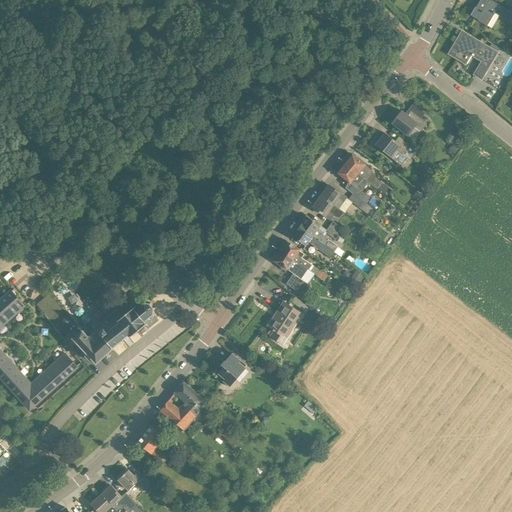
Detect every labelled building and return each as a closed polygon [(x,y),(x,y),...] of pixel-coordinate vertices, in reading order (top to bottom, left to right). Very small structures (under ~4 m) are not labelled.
[(470,16),(474,18),(478,21),(478,22),(487,27),(495,14),(509,22),(511,16),(511,13),(490,0),(489,0),(484,0),(484,1),(482,0),(480,0),(475,8),(470,16)] [(467,36),(459,48),(455,45),(449,55),(466,67),(472,57),(482,64),(474,77),(482,82),(498,55),(467,36)] [(414,127),(420,132),(427,124),(411,111),(409,113),(409,114),(407,116),(402,112),(392,124),(407,136),(414,127)] [(406,151),(410,146),(399,137),(395,142),(385,133),(375,146),(390,158),(396,150),(403,155),(406,151)] [(459,147),(454,143),(449,150),(454,153),(459,147)] [(353,156),(354,156),(352,154),(351,155),(350,154),(348,157),(349,158),(344,164),(362,179),(369,170),(353,156)] [(428,161),(424,165),(431,171),(435,166),(428,161)] [(338,175),(354,188),(356,189),(352,195),(362,203),(364,204),(369,199),(360,192),(367,183),(362,179),(344,164),(339,170),(338,170),(336,172),(337,173),(336,174),(338,175)] [(391,191),(381,183),(377,188),(386,196),(391,191)] [(343,204),(347,199),(329,186),(325,191),(324,191),(321,195),(321,196),(320,197),(332,206),(337,199),(343,204)] [(362,203),(352,195),(348,199),(358,207),(362,203)] [(331,221),(334,217),(339,218),(342,214),(332,206),(320,197),(320,198),(319,198),(316,202),(317,203),(313,208),(331,221)] [(331,251),(332,251),(334,247),(327,243),(329,240),(317,231),(320,227),(306,217),(305,218),(302,222),(299,228),(331,251)] [(339,235),(343,230),(333,223),(329,228),(339,235)] [(292,237),(305,247),(308,243),(331,259),(335,254),(331,251),(299,228),(296,232),(295,231),(292,235),(293,236),(292,237)] [(336,240),(339,235),(329,228),(325,233),(336,240)] [(307,270),(308,270),(312,265),(301,258),(303,254),(300,251),(300,250),(287,242),(281,252),(293,260),(307,270)] [(281,252),(274,262),(281,266),(279,268),(285,272),(287,270),(293,274),(286,284),(296,291),(303,281),(300,280),(307,270),(293,260),(281,252)] [(319,270),(315,275),(323,281),(327,276),(319,270)] [(359,283),(363,276),(356,272),(352,279),(359,283)] [(12,291),(0,301),(0,318),(5,324),(25,306),(12,292),(12,291)] [(75,320),(69,312),(68,313),(68,312),(51,291),(36,305),(65,342),(71,337),(73,339),(83,331),(75,320)] [(131,336),(145,325),(147,326),(149,329),(159,321),(154,315),(153,314),(154,310),(155,309),(155,308),(153,308),(150,305),(151,304),(150,303),(149,304),(144,304),(144,302),(139,297),(89,338),(83,331),(73,339),(84,351),(87,354),(85,356),(89,360),(91,358),(96,364),(112,350),(113,350),(113,348),(121,342),(122,343),(123,343),(122,341),(126,338),(130,335),(130,336),(130,338),(131,338),(131,336)] [(311,308),(315,302),(310,298),(306,304),(311,308)] [(275,318),(274,317),(267,327),(274,332),(270,337),(282,345),(302,314),(292,308),(284,303),(284,302),(283,303),(285,304),(275,318)] [(3,353),(0,355),(0,376),(4,381),(18,369),(3,353)] [(230,388),(246,369),(239,363),(241,361),(232,353),(225,362),(225,361),(220,367),(222,369),(218,374),(224,380),(223,382),(230,388)] [(65,354),(48,369),(60,383),(77,367),(77,366),(65,354)] [(263,368),(259,366),(255,369),(255,373),(260,375),(264,373),(263,368)] [(18,369),(4,381),(13,391),(22,401),(30,393),(27,389),(24,387),(29,382),(18,369)] [(48,369),(32,384),(44,397),(60,383),(48,369)] [(30,393),(22,401),(31,411),(31,410),(30,409),(40,400),(44,397),(32,384),(31,384),(29,382),(24,387),(27,389),(30,393)] [(196,417),(209,403),(183,383),(177,390),(178,390),(176,392),(175,392),(174,394),(184,403),(179,409),(169,400),(160,411),(168,416),(174,421),(185,429),(196,417)] [(312,414),(316,410),(308,403),(305,408),(312,414)] [(156,450),(165,438),(164,436),(150,426),(137,443),(159,460),(163,455),(156,450)] [(224,428),(218,434),(229,444),(235,439),(224,428)] [(0,461),(9,453),(5,449),(0,443),(0,461)] [(134,477),(126,469),(116,478),(129,492),(138,483),(145,490),(152,484),(144,476),(143,477),(139,480),(136,476),(135,475),(134,476),(134,477)] [(121,497),(112,486),(110,487),(109,487),(106,490),(106,491),(101,496),(113,508),(114,508),(117,511),(118,511),(123,508),(126,511),(129,511),(138,505),(125,493),(121,497)] [(162,493),(159,495),(166,501),(169,499),(162,493)] [(117,511),(114,508),(113,508),(101,496),(96,500),(95,499),(92,503),(93,504),(91,505),(97,511),(117,511)]
